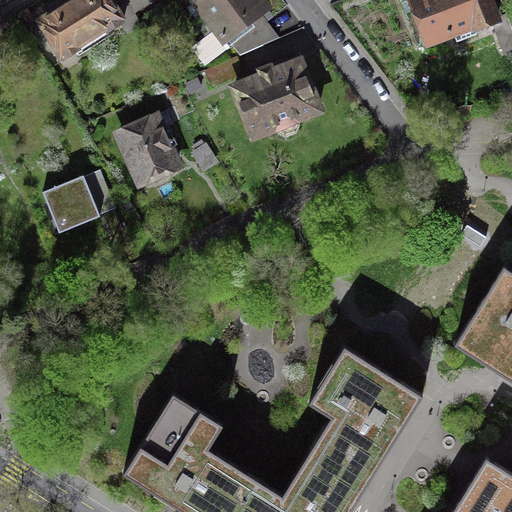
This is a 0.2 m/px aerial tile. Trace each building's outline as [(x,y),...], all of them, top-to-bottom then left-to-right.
[(72,0),(69,2),(91,36),(105,28),(107,32),(122,23),(127,31),(141,22),(134,12),(126,0),(72,0)] [(152,0),(126,0),(134,12),(152,0)] [(260,0),(209,0),(199,7),(216,29),(202,39),(215,57),(232,45),(240,54),(277,38),(260,14),(267,9),(260,0)] [(411,0),(428,41),(453,32),(456,41),(477,33),(474,27),(492,20),(497,18),(490,0),(411,0)] [(91,36),(69,2),(62,7),(40,21),(63,59),(80,49),(77,45),(91,36)] [(503,50),(511,46),(511,18),(509,20),(507,14),(502,16),(497,18),(492,20),(503,50)] [(235,56),(205,69),(213,86),(242,73),(235,56)] [(233,87),(253,135),(276,126),(278,133),(286,136),(295,132),(299,124),(297,118),(319,109),(311,89),(299,60),(274,71),(271,63),(257,69),(260,76),(233,87)] [(156,118),(118,135),(139,181),(158,173),(177,164),(165,138),(172,135),(168,125),(161,128),(156,118)] [(195,152),(205,167),(215,159),(202,140),(194,146),(197,151),(195,152)] [(84,174),(42,191),(60,232),(80,224),(101,215),(84,174)] [(511,270),(504,265),(455,343),(486,363),(494,368),(511,378),(511,270)] [(423,394),(344,345),(309,402),(331,416),(282,493),(208,447),(223,423),(173,392),(122,472),(171,502),(186,511),(348,511),(396,437),(423,394)] [(511,511),(511,471),(486,455),(450,511),(511,511)]
